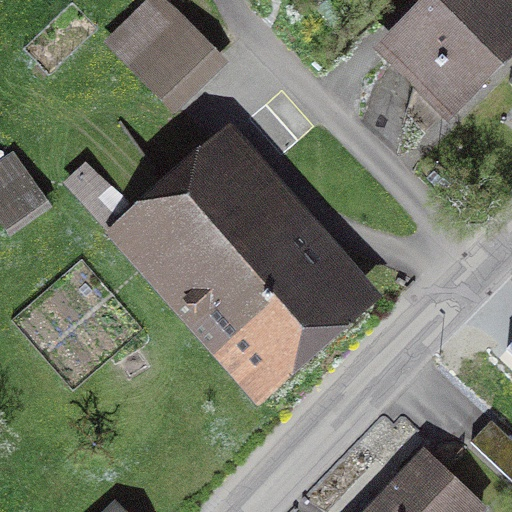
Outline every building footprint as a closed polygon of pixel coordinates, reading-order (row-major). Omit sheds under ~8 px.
[(136,60),(174,100),(217,60),(160,0),(152,0),(110,41),(132,64),(136,60)] [(440,0),(390,49),(448,107),(449,112),(511,49),(511,8),(503,0),(440,0)] [(214,147),(128,222),(263,376),(349,301),(214,147)] [(67,182),(104,222),(137,192),(101,152),(67,182)] [(11,157),(0,165),(0,218),(9,231),(45,206),(11,157)] [(511,442),(491,422),(470,443),(511,483),(511,442)] [(476,511),(481,508),(425,455),(377,506),(382,511),(381,511),(476,511)]
